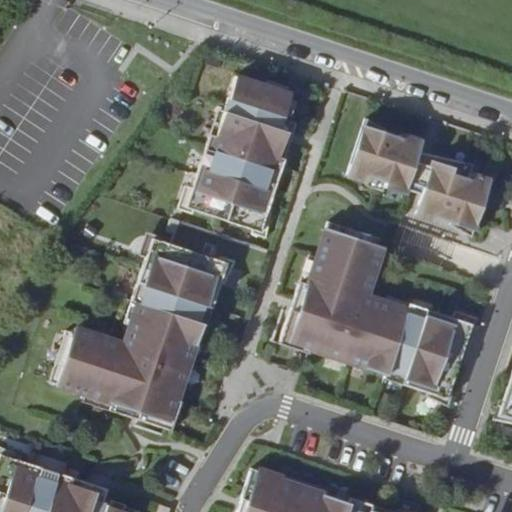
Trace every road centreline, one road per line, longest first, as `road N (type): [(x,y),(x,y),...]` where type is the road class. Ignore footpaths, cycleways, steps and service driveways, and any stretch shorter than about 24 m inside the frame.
road 1 (residential): [(168,0),(511,112)]
road 2 (residential): [(454,465),(285,408),(254,416),(233,435),(186,511)]
road 3 (residential): [(454,465),(511,284)]
